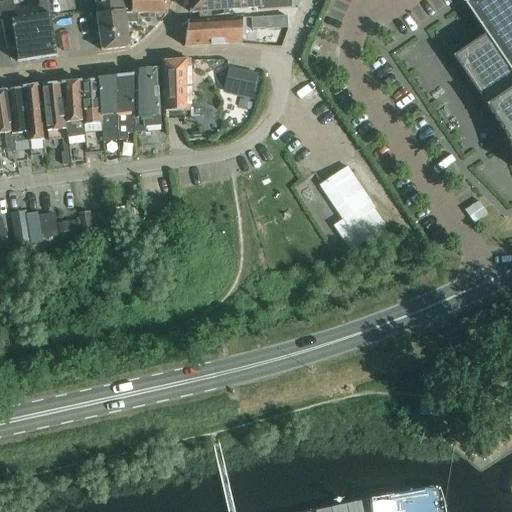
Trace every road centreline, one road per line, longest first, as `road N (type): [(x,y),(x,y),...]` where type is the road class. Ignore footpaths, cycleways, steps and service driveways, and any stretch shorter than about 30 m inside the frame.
road 1 (primary): [(0,423),(248,367),(410,314),(511,269)]
road 2 (residential): [(0,186),(228,153),(269,123),(283,59)]
road 3 (residential): [(156,47),(114,67),(2,80)]
road 4 (residential): [(283,59),(156,47)]
